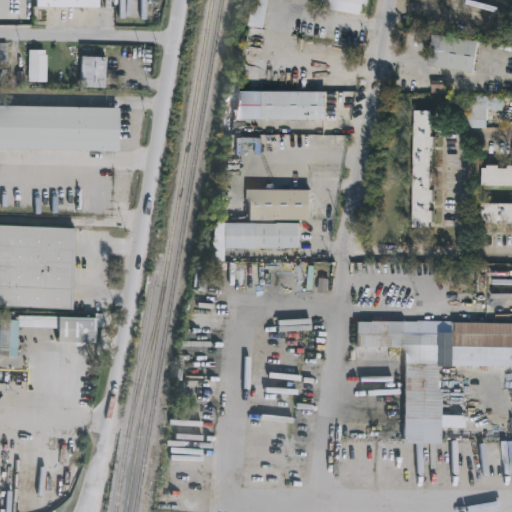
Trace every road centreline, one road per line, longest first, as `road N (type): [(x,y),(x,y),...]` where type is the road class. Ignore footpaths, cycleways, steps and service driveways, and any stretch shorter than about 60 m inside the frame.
road 1 (residential): [(176,0),(114,373),(77,511)]
road 2 (residential): [(344,253),(388,0)]
road 3 (residential): [(0,38),(170,41)]
